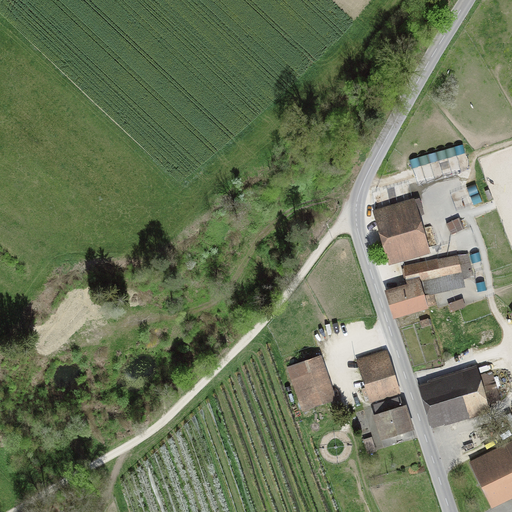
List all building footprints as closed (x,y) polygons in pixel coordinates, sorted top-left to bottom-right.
[(386,254),(424,243),(412,203),(374,214),(386,254)] [(465,229),(461,220),(448,226),(453,235),(465,229)] [(456,257),(456,256),(403,268),(408,289),(402,290),(394,293),(393,290),(386,292),(393,317),(394,316),(393,314),(417,307),(417,310),(435,305),(431,294),(463,287),(461,279),(471,276),(466,255),(456,257)] [(450,311),(464,307),(461,300),(447,305),(450,311)] [(385,355),(358,363),(368,395),(395,387),(387,360),(385,355)] [(302,410),(333,399),(330,391),(319,358),(288,369),(302,410)] [(471,409),(486,405),(477,375),(421,392),(420,389),(419,389),(430,426),(431,425),(430,421),(471,409)] [(404,431),(409,430),(399,399),(374,407),(383,438),(404,431)] [(367,454),(375,452),(370,438),(363,440),(367,454)] [(487,498),(511,485),(511,442),(469,463),(487,498)]
